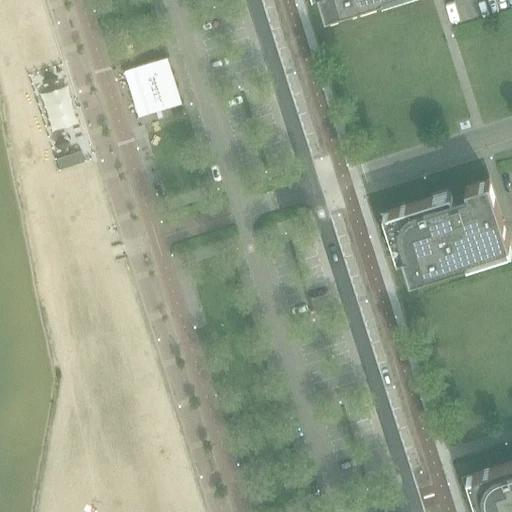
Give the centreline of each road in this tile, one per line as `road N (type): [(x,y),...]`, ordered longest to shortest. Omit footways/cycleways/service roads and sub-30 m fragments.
road 1 (residential): [(410,503),(314,189)]
road 2 (residential): [(239,216),(336,511)]
road 3 (residential): [(170,0),(239,216)]
road 4 (residential): [(314,189),(251,0)]
road 5 (residential): [(341,184),(511,124)]
